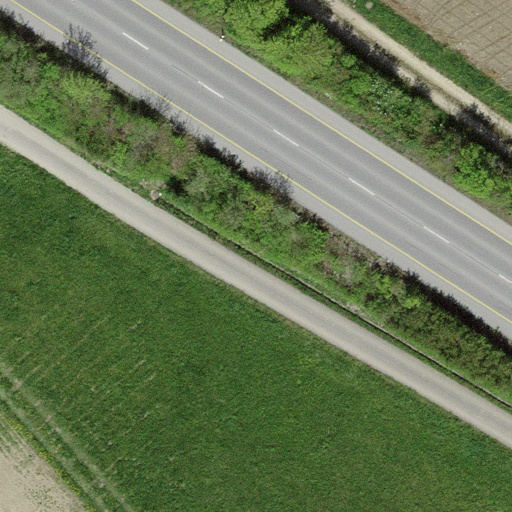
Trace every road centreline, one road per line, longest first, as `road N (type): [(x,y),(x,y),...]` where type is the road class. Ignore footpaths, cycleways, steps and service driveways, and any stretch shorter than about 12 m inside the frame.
road 1 (track): [(0,122),(511,436)]
road 2 (secondary): [(70,0),(511,288)]
road 3 (track): [(511,139),(317,0)]
